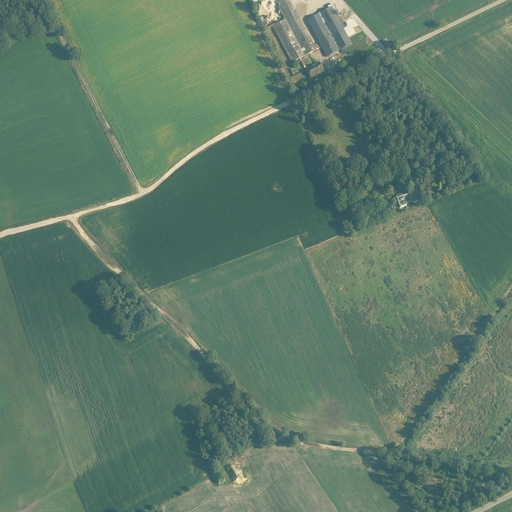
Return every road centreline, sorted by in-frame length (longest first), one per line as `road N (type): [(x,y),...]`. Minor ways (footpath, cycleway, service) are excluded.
road 1 (track): [(67,218),(273,443),(511,476)]
road 2 (unclassified): [(504,0),(205,143)]
road 3 (track): [(143,195),(43,0)]
road 4 (unknown): [(451,178),(472,159),(388,55)]
road 5 (track): [(67,218),(143,195),(205,143)]
